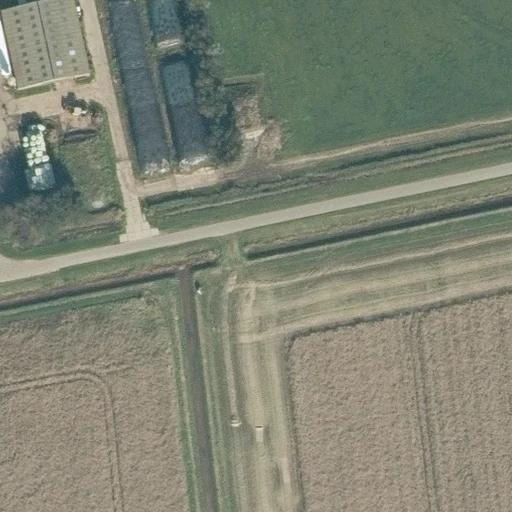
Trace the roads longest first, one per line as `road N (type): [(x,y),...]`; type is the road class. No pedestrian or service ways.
road 1 (unclassified): [(0,275),(511,169)]
road 2 (track): [(132,193),(256,171),(273,143)]
